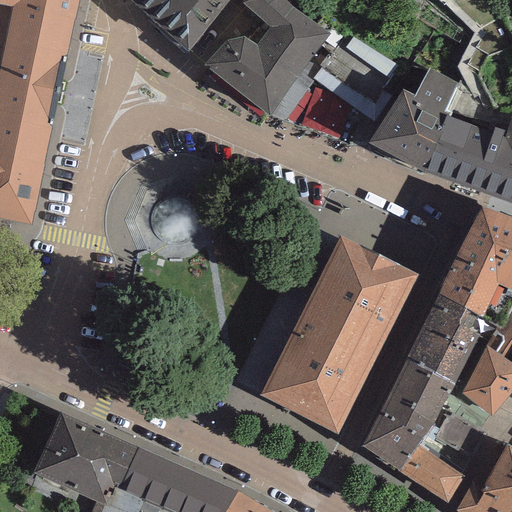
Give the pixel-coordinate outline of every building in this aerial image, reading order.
[(0,0),(0,5),(13,9),(0,68),(0,219),(30,226),(48,145),(80,0),(0,0)] [(132,0),(131,2),(186,51),(231,0),(132,0)] [(331,34),(290,0),(242,0),(242,3),(270,26),(257,46),(244,37),(229,39),(204,65),(269,117),(331,34)] [(422,172),(447,118),(449,114),(444,111),(458,83),(428,68),(415,96),(401,91),(367,145),(422,172)] [(344,143),(354,103),(304,91),(294,131),(344,143)] [(511,203),(511,202),(511,118),(505,135),(447,118),(422,172),(511,203)] [(511,218),(482,206),(469,232),(439,295),(465,308),(497,327),(502,329),(511,308),(511,218)] [(417,274),(341,235),(260,395),(336,433),(417,274)] [(465,308),(439,295),(405,360),(455,385),(480,335),(457,324),(465,308)] [(511,308),(502,329),(497,327),(486,345),(511,363),(511,362),(511,308)] [(511,362),(511,363),(486,345),(460,393),(491,416),(511,391),(511,362)] [(455,385),(405,360),(362,445),(398,471),(419,446),(435,423),(455,385)] [(119,490),(139,447),(59,410),(32,471),(106,504),(114,488),(119,490)] [(487,432),(450,411),(435,439),(472,460),(487,432)] [(511,511),(511,447),(507,444),(482,487),(472,482),(456,510),(458,511),(511,511)] [(419,446),(398,471),(447,502),(464,477),(419,446)] [(114,488),(106,504),(121,511),(138,511),(139,510),(144,511),(161,511),(163,508),(170,511),(224,511),(235,491),(139,447),(119,490),(114,488)] [(271,511),(235,491),(224,511),(271,511)]
